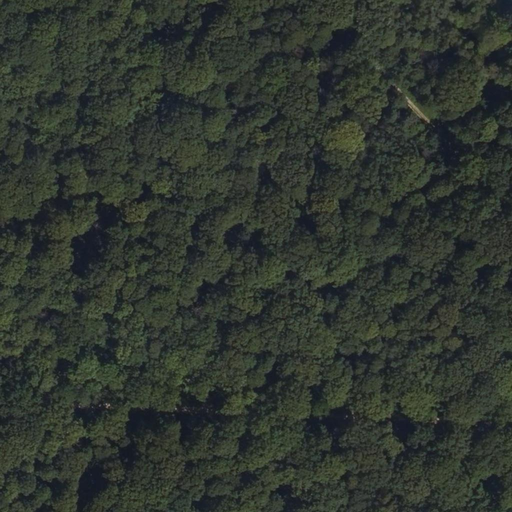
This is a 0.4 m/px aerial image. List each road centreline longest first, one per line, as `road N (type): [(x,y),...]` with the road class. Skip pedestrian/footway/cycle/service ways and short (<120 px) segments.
road 1 (track): [(511,424),(0,403)]
road 2 (track): [(316,0),(511,209)]
